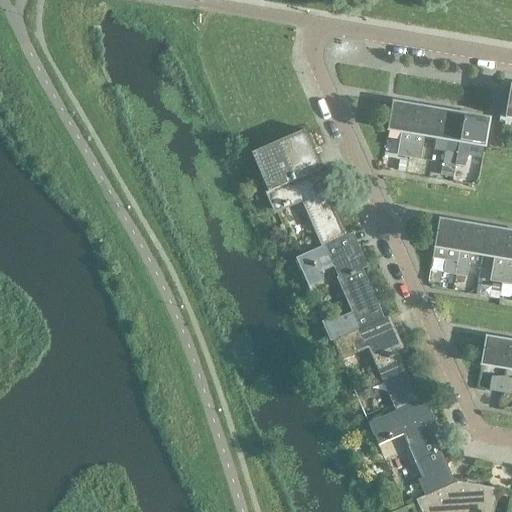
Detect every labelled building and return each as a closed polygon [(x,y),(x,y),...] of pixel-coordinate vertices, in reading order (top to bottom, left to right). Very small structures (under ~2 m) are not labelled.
[(408,157),(416,107),(391,103),(387,130),(400,132),(398,143),(399,155),(408,157)] [(435,138),(440,111),(416,107),(408,157),(417,159),(422,147),(423,136),(435,138)] [(458,142),(463,115),(440,111),(435,138),(458,142)] [(483,147),(488,119),(463,115),(458,142),(457,152),(454,165),(464,167),(468,155),(470,144),(483,147)] [(347,235),(326,187),(318,170),(321,168),(304,130),(250,153),(275,211),(302,199),(323,246),(347,235)] [(454,165),(457,152),(445,151),(445,164),(454,165)] [(458,252),(463,224),(438,220),(433,248),(458,252)] [(481,256),(486,228),(463,224),(458,252),(456,261),(454,274),(464,276),(468,265),(469,254),(481,256)] [(501,282),(509,232),(486,228),(481,256),(493,258),(491,269),(491,281),(501,282)] [(511,232),(509,232),(501,282),(510,284),(511,278),(511,232)] [(383,318),(361,269),(367,267),(352,233),(347,235),(323,246),(295,258),(308,287),(320,282),(316,273),(333,266),(339,278),(337,279),(342,289),(343,289),(354,313),(336,321),(342,335),(383,318)] [(454,274),(456,261),(445,261),(445,273),(454,274)] [(419,400),(398,352),(403,349),(388,315),(383,318),(342,335),(331,340),(339,360),(369,347),(375,360),(372,361),(377,371),(379,370),(397,410),(419,400)] [(504,369),(509,342),(484,338),(480,365),(504,369)] [(501,392),(503,378),(491,378),(492,390),(501,392)] [(510,393),(511,387),(511,381),(503,378),(501,392),(510,393)] [(453,481),(428,423),(433,421),(423,399),(419,400),(397,410),(367,423),(377,445),(388,440),(388,441),(392,439),(392,438),(402,434),(422,478),(416,480),(423,496),(456,482),(455,480),(453,481)] [(419,511),(491,511),(495,489),(456,482),(423,496),(415,500),(419,511)]
